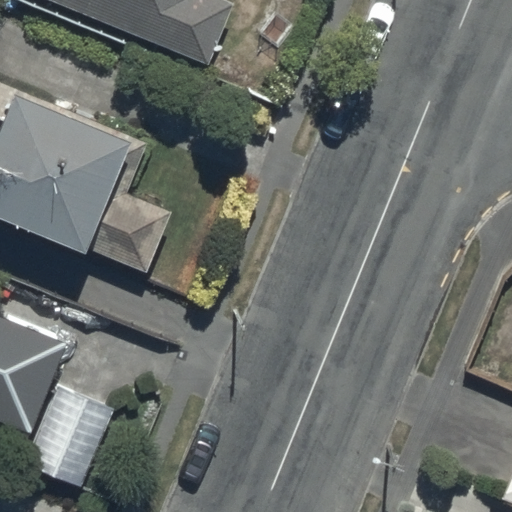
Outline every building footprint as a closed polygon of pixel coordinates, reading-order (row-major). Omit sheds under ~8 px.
[(58,0),(208,61),(233,0),(58,0)] [(130,134),(12,86),(0,116),(0,212),(84,246),(130,134)] [(0,417),(30,429),(66,339),(0,312),(0,417)] [(84,485),(116,406),(56,382),(24,461),(84,485)] [(511,471),(502,497),(511,500),(511,471)]
